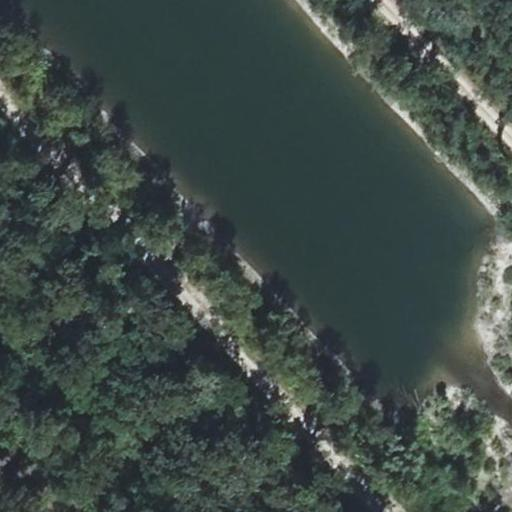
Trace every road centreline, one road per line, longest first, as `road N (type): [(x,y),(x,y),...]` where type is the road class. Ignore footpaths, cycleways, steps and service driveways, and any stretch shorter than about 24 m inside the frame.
road 1 (track): [(0,101),(376,511)]
road 2 (track): [(511,136),(380,0)]
